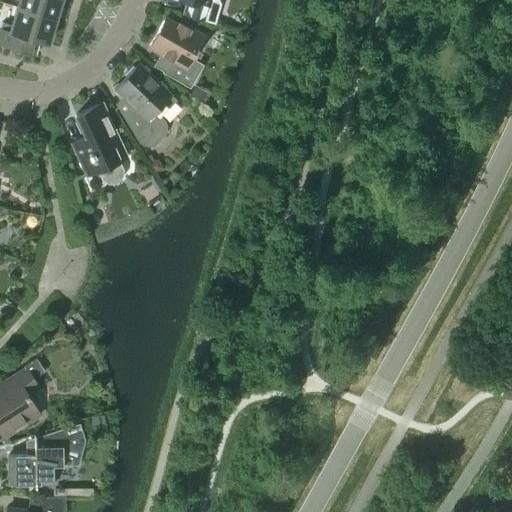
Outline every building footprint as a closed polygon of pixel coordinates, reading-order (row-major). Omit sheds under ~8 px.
[(58,18),(59,16),(59,13),(59,9),(58,5),(59,0),(18,0),(17,6),(58,18)] [(219,5),(220,3),(219,1),(218,0),(185,0),(182,13),(214,22),(219,5)] [(58,18),(17,6),(11,24),(2,21),(0,27),(0,42),(20,49),(24,35),(47,42),(51,30),(53,28),(55,26),(56,23),(57,21),(58,18)] [(197,47),(204,36),(179,22),(177,25),(164,17),(149,45),(170,57),(162,72),(189,87),(203,64),(191,57),(195,51),(197,53),(200,48),(197,47)] [(157,142),(163,136),(164,134),(165,132),(166,129),(166,127),(166,124),(165,122),(164,119),(162,117),(160,116),(176,99),(138,63),(114,88),(133,107),(123,117),(139,142),(141,144),(143,145),(145,146),(148,146),(150,145),(153,145),(155,144),(157,142)] [(195,86),(190,94),(201,100),(205,92),(195,86)] [(120,175),(120,170),(119,165),(116,160),(126,156),(101,102),(75,114),(85,136),(71,142),(86,174),(98,168),(101,173),(103,178),(107,180),(112,181),(117,179),(120,175)] [(153,161),(148,164),(153,173),(162,167),(159,162),(153,161)] [(0,392),(3,398),(0,399),(0,433),(2,437),(39,413),(27,393),(38,386),(33,378),(44,371),(35,357),(23,365),(24,368),(0,383),(0,392)] [(33,437),(33,445),(34,453),(8,454),(8,484),(34,483),(34,487),(35,487),(35,484),(53,484),(53,465),(79,464),(85,439),(79,422),(33,437)] [(62,511),(65,495),(33,496),(30,510),(7,507),(5,511),(62,511)]
